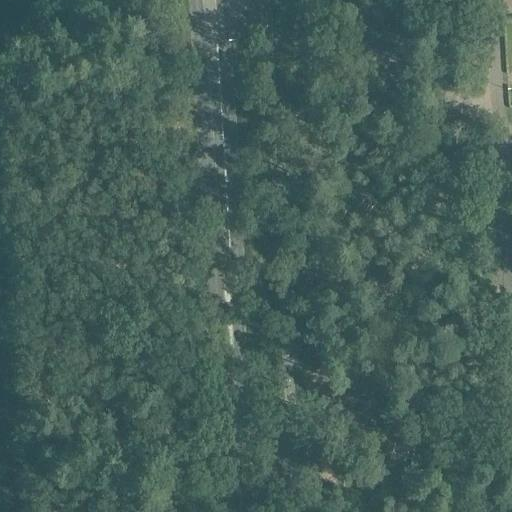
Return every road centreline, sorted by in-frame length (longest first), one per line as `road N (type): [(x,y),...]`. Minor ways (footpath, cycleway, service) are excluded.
road 1 (secondary): [(240,511),(208,0)]
road 2 (unclassified): [(500,127),(404,82),(344,0)]
road 3 (unclassified): [(511,326),(500,127)]
road 4 (unclassified): [(500,127),(492,0)]
